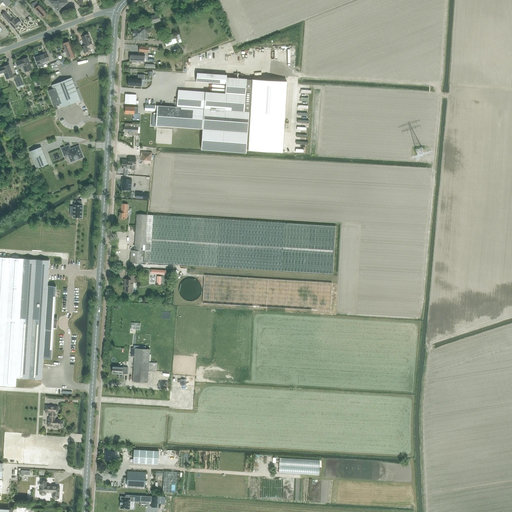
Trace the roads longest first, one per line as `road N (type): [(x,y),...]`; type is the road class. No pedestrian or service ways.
road 1 (tertiary): [(84,511),(116,12)]
road 2 (unclassified): [(0,52),(116,12)]
